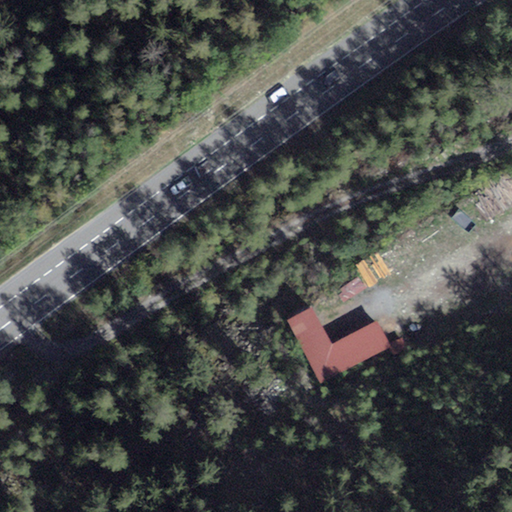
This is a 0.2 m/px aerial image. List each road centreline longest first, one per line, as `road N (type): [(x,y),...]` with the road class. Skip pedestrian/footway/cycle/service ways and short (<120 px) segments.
road 1 (secondary): [(461,0),(0,330)]
road 2 (track): [(6,326),(34,352),(71,347),(327,211),(511,147)]
road 3 (track): [(511,227),(460,275),(359,319)]
